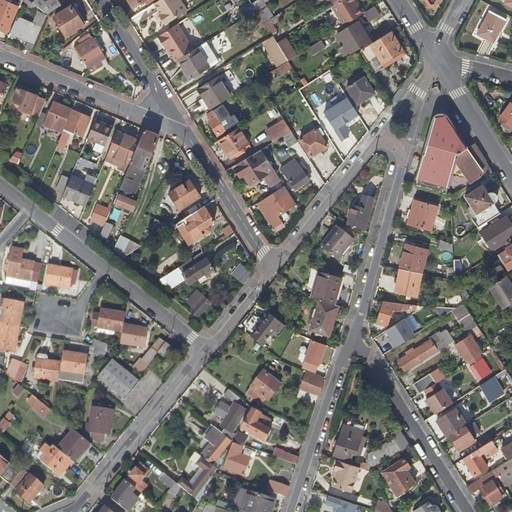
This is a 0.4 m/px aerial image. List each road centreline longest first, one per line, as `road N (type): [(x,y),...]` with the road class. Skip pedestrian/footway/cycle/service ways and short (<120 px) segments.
road 1 (residential): [(348,333),(467,511)]
road 2 (residential): [(79,508),(210,351)]
road 3 (residential): [(183,132),(0,55)]
road 4 (residential): [(348,333),(290,511)]
road 5 (residential): [(404,157),(348,333)]
road 6 (residential): [(276,270),(183,132)]
road 7 (residential): [(276,270),(374,141)]
road 8 (residential): [(98,0),(183,132)]
road 9 (residential): [(434,57),(511,178)]
road 10 (residential): [(210,351),(106,269)]
